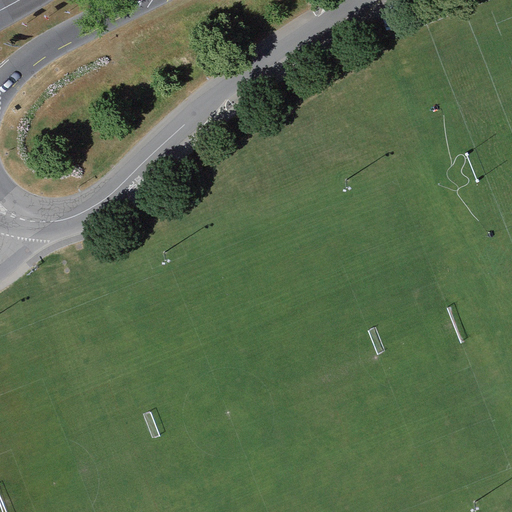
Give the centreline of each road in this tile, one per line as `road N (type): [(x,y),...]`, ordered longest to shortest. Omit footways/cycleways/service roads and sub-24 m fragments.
road 1 (residential): [(356,0),(256,62),(93,206),(53,222),(13,221)]
road 2 (primary): [(0,84),(57,37),(135,0)]
